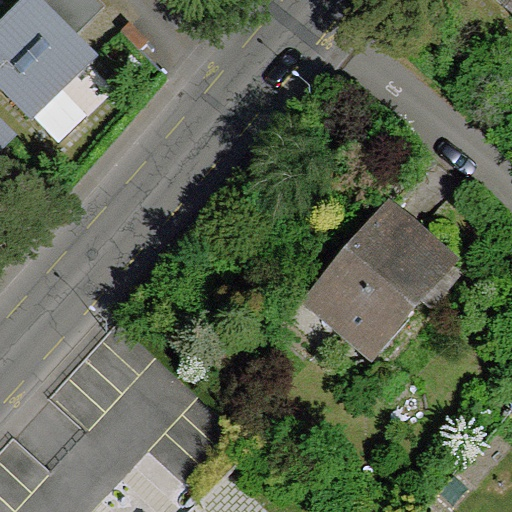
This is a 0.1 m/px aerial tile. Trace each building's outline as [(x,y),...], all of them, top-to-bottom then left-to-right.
[(26,0),(35,7),(70,42),(104,7),(97,0),(26,0)] [(511,0),(497,0),(511,13),(511,0)] [(70,42),(35,7),(0,41),(0,87),(33,122),(35,121),(63,94),(92,65),(70,42)] [(88,119),(63,94),(35,121),(59,147),(88,119)] [(0,135),(0,155),(10,146),(0,135)] [(449,267),(392,219),(317,305),(374,354),(449,267)]
